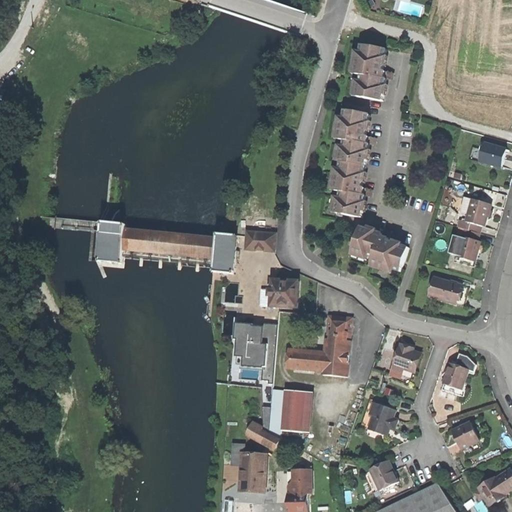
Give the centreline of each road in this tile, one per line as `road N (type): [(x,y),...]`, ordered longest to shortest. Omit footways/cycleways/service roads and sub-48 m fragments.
road 1 (residential): [(446,334),(392,320),(291,253),(299,157),(330,34)]
road 2 (track): [(90,511),(74,356),(28,248),(0,145)]
road 3 (track): [(334,14),(419,39),(428,55),(422,95),(429,110),(511,137)]
road 4 (residential): [(446,334),(423,401),(429,442),(416,455)]
road 5 (unknown): [(392,320),(373,335),(356,385),(325,417)]
